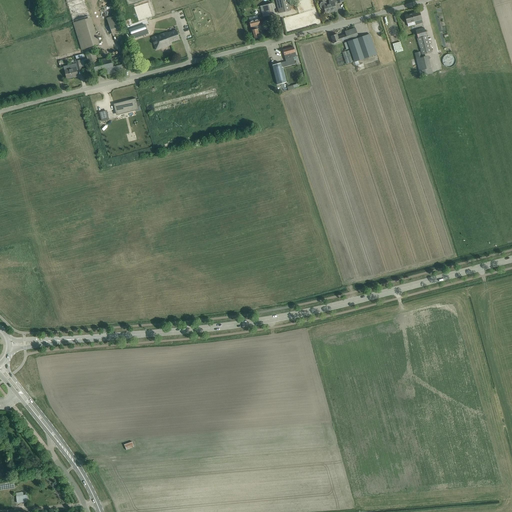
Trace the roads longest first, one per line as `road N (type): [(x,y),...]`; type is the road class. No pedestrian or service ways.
road 1 (secondary): [(51,341),(324,309),(511,258)]
road 2 (unclassified): [(0,111),(424,0)]
